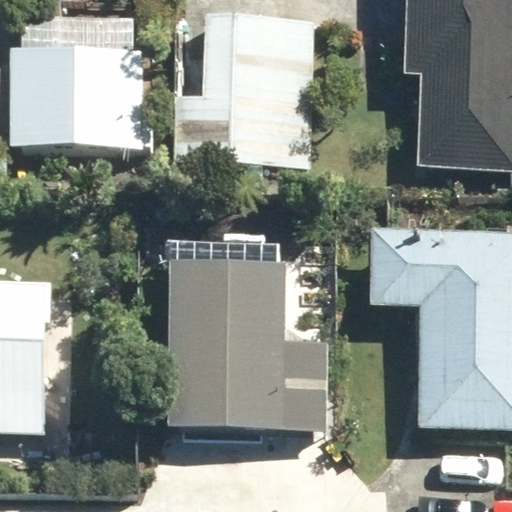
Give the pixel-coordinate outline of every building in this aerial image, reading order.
[(511,0),(413,0),(412,85),(423,85),(420,179),(511,181),(511,0)] [(235,113),(178,111),(176,167),(293,172),(296,112),(312,113),(316,28),(238,25),(235,113)] [(16,55),(13,156),(147,160),(150,59),(16,55)] [(511,437),(511,246),(377,241),(374,315),(424,317),(419,434),(511,437)] [(291,353),(293,276),(174,272),(170,438),(333,443),(335,379),(323,379),(323,354),(291,353)] [(0,441),(47,444),(55,294),(0,291),(1,274),(0,274),(0,441)]
